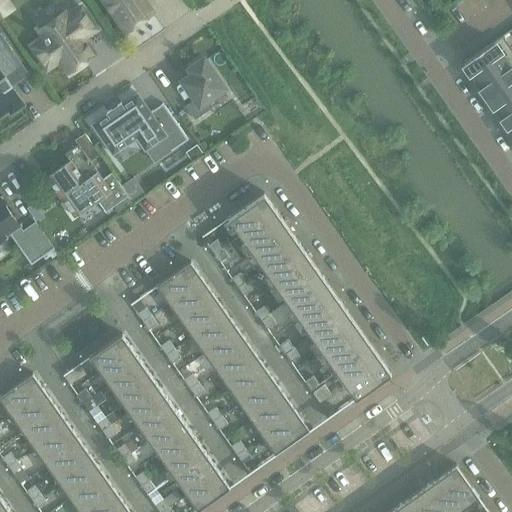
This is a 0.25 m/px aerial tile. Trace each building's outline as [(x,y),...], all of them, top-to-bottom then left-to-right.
[(153,13),(143,0),(103,0),(126,32),(153,13)] [(44,39),(32,48),(47,69),(59,61),(68,72),(77,66),(79,68),(86,63),(84,61),(94,54),(83,38),(96,29),(81,8),(68,17),(65,12),(39,31),(44,39)] [(22,103),(10,86),(26,74),(0,36),(0,114),(9,108),(11,111),(22,103)] [(511,49),(502,36),(462,64),(475,81),(511,54),(511,49)] [(511,54),(475,81),(486,98),(511,79),(511,54)] [(188,69),(192,74),(181,81),(195,100),(186,106),(195,120),(213,108),(208,101),(226,89),(204,58),(188,69)] [(511,79),(486,98),(498,115),(511,105),(511,79)] [(139,95),(137,93),(136,95),(122,105),(121,103),(119,104),(109,112),(108,111),(107,113),(108,114),(94,124),(94,123),(92,125),(93,126),(94,126),(112,153),(113,155),(115,153),(137,138),(144,149),(145,151),(147,149),(148,148),(162,138),(163,138),(164,139),(172,151),(188,140),(163,104),(150,113),(138,95),(139,95)] [(511,130),(511,105),(498,115),(510,132),(511,130)] [(70,161),(47,178),(74,217),(97,201),(105,213),(114,207),(119,215),(133,204),(128,197),(111,173),(102,179),(90,162),(100,156),(85,134),(75,141),(78,145),(65,154),(70,161)] [(196,146),(186,153),(191,159),(201,152),(196,146)] [(134,178),(122,186),(133,202),(145,194),(134,178)] [(264,192),(228,218),(355,397),(356,398),(392,373),(264,192)] [(9,233),(20,226),(0,198),(0,240),(6,237),(5,236),(9,233)] [(54,248),(36,222),(23,231),(41,257),(40,257),(41,258),(54,248)] [(217,240),(209,245),(215,254),(223,248),(217,240)] [(229,257),(223,248),(215,254),(220,262),(229,257)] [(191,262),(156,286),(168,303),(202,279),(191,263),(191,262)] [(232,279),(238,287),(246,281),(240,273),(232,279)] [(202,279),(168,303),(180,320),(214,295),(202,279)] [(246,281),(238,287),(244,296),(252,290),(246,281)] [(180,320),(192,337),(226,312),(214,295),(180,320)] [(256,312),(262,321),(270,315),(264,306),(256,312)] [(137,313),(143,322),(151,316),(145,307),(137,313)] [(192,337),(204,353),(238,329),(226,312),(192,337)] [(270,315),(262,321),(267,329),(276,323),(270,315)] [(151,316),(143,322),(149,330),(157,324),(151,316)] [(238,329),(204,353),(216,370),(250,346),(238,329)] [(89,356),(99,370),(132,347),(123,335),(123,334),(122,333),(89,356)] [(288,340),(279,346),(285,354),(293,348),(288,340)] [(169,341),(161,347),(166,355),(175,349),(169,341)] [(216,370),(227,387),(262,363),(250,346),(216,370)] [(132,347),(99,370),(109,384),(141,361),(132,347)] [(299,357),(293,348),(285,354),(291,362),(299,357)] [(175,349),(166,355),(172,363),(181,357),(175,349)] [(109,384),(119,398),(151,375),(141,361),(109,384)] [(227,387),(239,404),(274,380),(262,363),(227,387)] [(72,370),(64,376),(70,384),(78,379),(72,370)] [(33,373),(0,396),(0,400),(10,414),(44,390),(33,374),(33,373)] [(192,374),(184,380),(190,388),(198,382),(192,374)] [(119,398),(129,412),(161,389),(151,375),(119,398)] [(313,376),(305,382),(311,391),(319,385),(313,376)] [(274,380),(239,404),(251,421),(286,397),(274,380)] [(198,382),(190,388),(196,397),(204,391),(198,382)] [(324,386),(313,393),(320,402),(331,394),(324,386)] [(86,389),(77,395),(83,403),(92,398),(86,389)] [(161,389),(129,412),(139,426),(171,403),(161,389)] [(10,414),(22,431),(56,407),(44,390),(10,414)] [(251,421),(263,438),(298,414),(286,397),(251,421)] [(98,406),(92,398),(83,403),(89,412),(98,406)] [(139,426),(148,440),(181,417),(171,403),(139,426)] [(22,431),(34,448),(68,424),(56,407),(22,431)] [(208,413),(214,422),(222,416),(216,407),(208,413)] [(298,414),(263,438),(275,455),(310,430),(298,414)] [(222,416),(214,422),(219,430),(228,424),(222,416)] [(105,417),(97,423),(103,431),(111,425),(105,417)] [(181,417),(148,440),(158,454),(191,431),(181,417)] [(34,448),(46,465),(80,441),(68,424),(34,448)] [(111,425),(103,431),(109,439),(117,433),(111,425)] [(200,445),(191,431),(158,454),(168,468),(200,445)] [(80,441),(46,465),(58,482),(92,458),(80,441)] [(239,441),(231,447),(237,455),(245,449),(239,441)] [(125,444),(116,450),(122,458),(130,453),(125,444)] [(210,459),(200,445),(168,468),(178,482),(210,459)] [(251,457),(245,449),(237,455),(243,463),(251,457)] [(11,452),(3,458),(9,466),(17,461),(11,452)] [(130,453),(122,458),(128,467),(136,461),(130,453)] [(92,458),(58,482),(69,499),(104,474),(92,458)] [(220,473),(210,459),(178,482),(188,496),(220,473)] [(23,469),(17,461),(9,466),(14,475),(23,469)] [(456,464),(442,474),(465,506),(479,497),(456,464)] [(144,472),(136,477),(141,486),(150,480),(144,472)] [(230,487),(220,473),(188,496),(197,509),(230,487)] [(69,499),(78,511),(86,511),(116,491),(104,474),(69,499)] [(442,474),(428,484),(429,484),(448,511),(457,511),(465,506),(442,474)] [(156,488),(150,480),(141,486),(147,494),(156,488)] [(428,484),(414,493),(415,494),(427,511),(448,511),(429,484),(428,484)] [(26,491),(32,500),(40,494),(35,486),(26,491)] [(86,511),(122,511),(128,508),(116,491),(86,511)] [(414,493),(401,503),(401,504),(406,511),(427,511),(415,494),(414,493)] [(40,494),(32,500),(38,508),(46,502),(40,494)] [(155,505),(159,511),(162,511),(169,507),(163,499),(155,505)] [(0,503),(0,511),(11,511),(3,501),(0,503)] [(401,503),(388,511),(406,511),(401,504),(401,503)]
